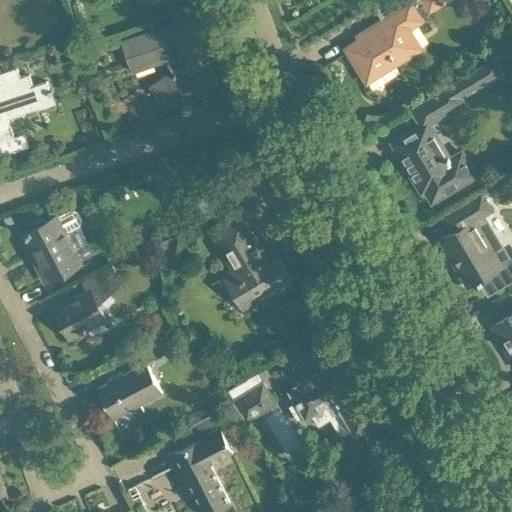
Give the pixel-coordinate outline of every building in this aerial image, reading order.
[(369,33),(359,39),(345,47),(365,78),(377,70),(379,71),(419,46),(408,28),(421,20),(412,6),(420,0),(383,0),(375,5),(384,18),(366,29),(369,33)] [(124,42),(127,52),(134,71),(135,70),(132,62),(148,56),(148,58),(160,53),(174,73),(162,81),(175,99),(165,106),(166,107),(196,86),(200,92),(214,82),(205,56),(199,58),(197,52),(198,51),(195,42),(177,48),(169,26),(124,42)] [(118,42),(115,33),(103,37),(106,46),(118,42)] [(471,70),(478,82),(501,69),(494,57),(471,70)] [(0,154),(18,148),(28,144),(24,132),(14,135),(9,121),(24,116),(26,112),(54,102),(51,94),(53,93),(51,89),(49,89),(47,81),(34,85),(30,74),(20,77),(17,67),(16,66),(11,68),(0,71),(0,154)] [(428,123),(466,101),(454,80),(408,108),(419,127),(394,142),(422,189),(425,187),(432,199),(474,174),(459,149),(447,156),(428,123)] [(195,216),(223,201),(215,188),(187,203),(195,216)] [(451,209),(452,210),(444,215),(453,231),(443,237),(460,266),(460,267),(461,270),(461,272),(462,274),(464,277),(466,279),(468,281),(469,281),(471,284),(478,280),(479,282),(481,280),(488,292),(511,277),(511,255),(500,263),(475,220),(493,209),(482,190),(451,209)] [(71,208),(56,216),(24,232),(39,260),(35,262),(45,280),(95,254),(80,225),(82,218),(77,210),(71,209),(71,208)] [(240,212),(210,229),(232,268),(223,273),(243,307),(291,279),(279,258),(270,263),(254,236),(256,235),(254,231),(252,232),(240,212)] [(168,268),(172,265),(177,235),(160,239),(168,268)] [(113,265),(83,280),(88,290),(90,289),(98,303),(122,281),(120,278),(118,273),(137,262),(133,254),(113,265)] [(88,290),(72,299),(54,308),(70,337),(105,317),(90,289),(88,290)] [(511,312),(509,315),(491,325),(501,341),(504,339),(511,352),(511,312)] [(167,336),(148,346),(154,358),(175,347),(172,340),(181,335),(175,324),(164,330),(167,336)] [(289,390),(296,401),(289,406),(298,420),(305,416),(305,417),(335,398),(356,432),(381,416),(381,415),(387,412),(372,388),(366,392),(344,355),(318,371),(289,390)] [(147,361),(114,379),(97,388),(111,415),(125,408),(126,411),(164,393),(147,361)] [(256,373),(228,389),(234,398),(246,391),(261,382),(256,373)] [(247,421),(260,413),(246,391),(234,398),(247,421)] [(166,452),(173,465),(183,484),(189,481),(204,511),(213,511),(230,503),(210,462),(233,451),(221,426),(241,416),(233,402),(207,416),(180,429),(187,442),(166,452)]
